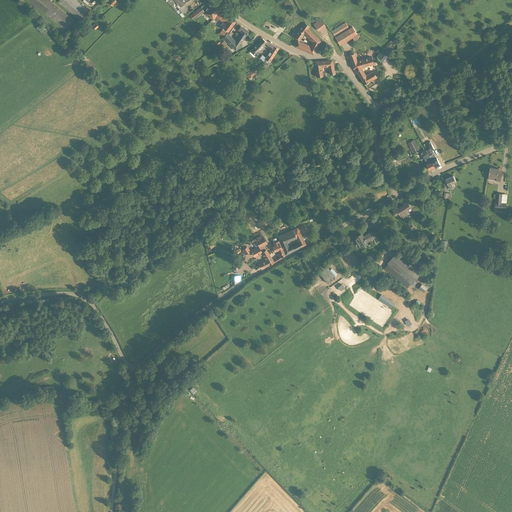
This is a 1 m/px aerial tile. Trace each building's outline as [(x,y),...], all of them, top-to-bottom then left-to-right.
[(74,20),(48,0),(28,0),(65,30),(74,20)] [(88,11),(74,0),(59,0),(58,2),(80,20),(88,11)] [(173,0),(177,5),(176,7),(178,9),(177,10),(174,7),(175,5),(172,2),(169,0),(166,0),(165,1),(169,5),(179,15),(182,18),(184,16),(182,14),(188,8),(184,4),(186,2),(188,0),(173,0)] [(215,16),(216,17),(220,11),(212,5),(206,14),(213,19),(215,16)] [(201,8),(190,16),(194,20),(204,12),(201,8)] [(223,28),(228,32),(234,24),(235,25),(237,23),(220,11),(216,17),(222,22),(220,25),(223,27),(223,28)] [(320,20),(314,24),(318,31),(325,26),(320,20)] [(94,31),(98,26),(95,23),(90,27),(94,31)] [(305,51),(308,52),(309,52),(313,54),(320,41),(313,34),(307,29),(309,27),(305,23),(294,37),(296,38),(292,45),(298,48),(305,51)] [(348,28),(345,23),(331,32),(334,37),(348,28)] [(227,34),(223,37),(222,38),(227,43),(228,42),(236,50),(249,31),(240,25),(237,29),(241,32),(235,40),(229,34),(227,33),(227,34)] [(353,27),(343,33),(347,41),(352,38),(354,41),(359,38),(357,35),(353,27)] [(340,45),(347,41),(343,33),(335,38),(340,45)] [(267,42),(262,38),(250,51),(256,56),(258,52),(259,52),(264,46),(269,48),(271,49),(273,46),(271,44),(270,44),(267,42)] [(278,49),(274,46),(266,58),(265,59),(269,62),(278,49)] [(381,63),(388,55),(382,50),(376,57),(378,60),(381,63)] [(353,69),(355,68),(356,71),(363,67),(362,66),(373,63),(372,57),(356,61),(353,52),(349,53),(353,69)] [(196,63),(197,63),(199,66),(200,67),(205,64),(204,62),(202,60),(201,59),(196,63)] [(332,61),(314,62),(317,77),(322,76),(320,67),(328,66),(330,75),(335,74),(332,61)] [(358,74),(364,84),(369,82),(368,81),(376,77),(373,72),(365,76),(363,72),(358,74)] [(408,144),(413,154),(420,152),(414,140),(408,144)] [(426,150),(429,155),(435,168),(441,165),(437,159),(434,153),(432,150),(434,150),(431,144),(428,146),(429,148),(426,150)] [(429,155),(426,150),(424,151),(422,150),(422,152),(421,152),(421,153),(421,154),(421,155),(423,156),(426,163),(427,163),(430,170),(435,168),(429,155)] [(496,180),(500,181),(502,172),(498,172),(499,169),(498,169),(491,167),(490,167),(488,177),(497,178),(496,180)] [(456,182),(453,176),(446,180),(449,185),(451,188),(454,187),(452,183),(456,182)] [(451,194),(444,193),(443,200),(450,202),(451,194)] [(494,213),(505,214),(507,195),(496,194),(494,213)] [(398,207),(393,210),(395,215),(399,213),(402,218),(410,214),(407,210),(411,207),(407,202),(400,206),(401,207),(398,209),(398,207)] [(415,228),(409,223),(407,226),(413,231),(415,228)] [(302,226),(293,230),(296,237),(299,243),(296,245),(298,248),(306,244),(299,232),(306,228),(305,225),(302,226)] [(296,237),(293,230),(278,236),(286,254),(293,251),(291,246),(288,247),(286,243),(286,242),(296,237)] [(354,238),(357,244),(359,243),(361,247),(368,244),(367,242),(377,236),(375,231),(364,236),(362,234),(354,238)] [(266,243),(263,237),(256,241),(259,246),(259,247),(262,246),(262,245),(266,243)] [(211,239),(204,242),(207,249),(214,246),(211,239)] [(277,255),(279,259),(280,258),(285,255),(279,243),(278,240),(273,243),(274,245),(272,246),(274,252),(276,251),(277,252),(278,252),(279,254),(277,255)] [(248,246),(242,250),(245,255),(251,251),(248,246)] [(273,262),(266,250),(265,250),(262,246),(259,247),(259,246),(251,251),(254,256),(258,253),(260,256),(262,255),(266,260),(259,264),(258,265),(259,266),(260,265),(262,269),(269,265),(273,262)] [(396,252),(396,253),(387,263),(412,284),(426,268),(423,265),(418,271),(396,252)] [(334,280),(326,268),(319,273),(327,285),(334,280)] [(419,288),(424,292),(428,288),(423,283),(419,288)] [(392,308),(395,302),(382,294),(378,299),(392,308)] [(360,307),(345,298),(343,302),(357,310),(360,307)]
